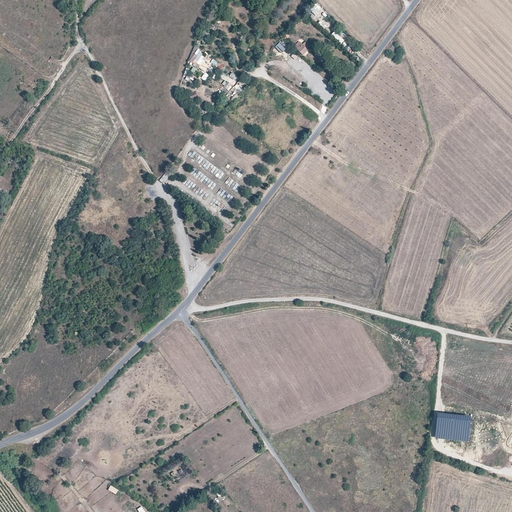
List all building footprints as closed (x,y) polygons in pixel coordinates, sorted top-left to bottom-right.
[(320,8),(316,4),(310,10),(314,14),(320,8)] [(202,48),(209,32),(204,29),(196,46),(202,48)] [(344,40),(334,32),(331,35),(341,44),(344,40)] [(281,50),(285,45),(281,41),(277,47),(281,50)] [(308,50),(299,42),(295,47),(303,55),(308,50)] [(311,47),(305,42),(302,45),(308,50),(311,47)] [(201,58),(195,54),(190,61),(195,65),(201,58)] [(204,72),(209,66),(203,62),(199,68),(204,72)] [(232,72),(229,77),(233,81),(231,83),(233,84),(238,77),(232,72)] [(205,81),(209,75),(205,73),(201,79),(205,81)] [(228,89),(231,85),(225,81),(222,85),(228,89)] [(164,184),(170,175),(166,172),(159,180),(164,184)] [(471,417),(438,413),(435,438),(468,441),(471,417)] [(111,485),(108,490),(116,495),(119,490),(111,485)]
